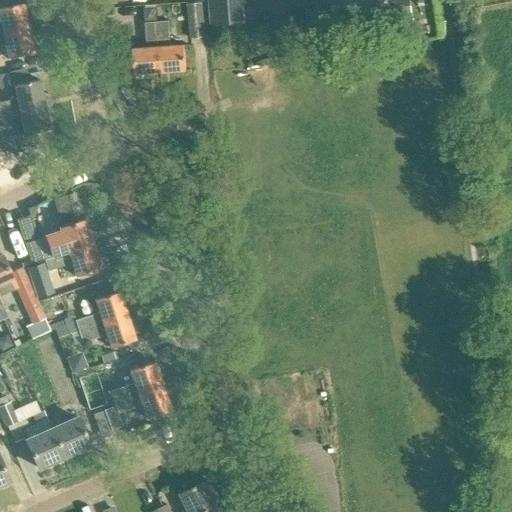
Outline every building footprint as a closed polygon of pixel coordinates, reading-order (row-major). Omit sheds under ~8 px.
[(239,0),(208,0),(211,26),(242,23),(239,0)] [(331,0),(336,34),(414,23),(410,0),(331,0)] [(190,39),(205,37),(203,2),(188,4),(190,39)] [(0,22),(0,35),(28,29),(22,3),(0,7),(0,21),(0,22)] [(156,8),(145,9),(145,18),(157,18),(156,13),(156,8)] [(169,21),(157,22),(161,73),(187,71),(185,45),(171,46),(169,21)] [(157,22),(146,23),(148,48),(134,49),(136,75),(161,73),(157,22)] [(28,29),(0,35),(0,46),(5,46),(8,58),(33,53),(28,29)] [(0,115),(45,106),(39,80),(14,86),(17,99),(0,102),(0,115)] [(45,106),(0,115),(0,126),(22,122),(24,135),(50,129),(45,106)] [(71,209),(67,197),(53,201),(57,213),(71,209)] [(43,260),(92,244),(85,219),(57,227),(59,232),(23,243),(30,264),(43,260)] [(92,244),(43,260),(47,271),(71,263),(75,276),(100,269),(92,244)] [(3,255),(0,256),(0,305),(1,305),(2,304),(0,299),(0,294),(16,287),(20,295),(33,323),(34,325),(43,320),(45,319),(21,268),(11,273),(3,255)] [(42,263),(26,269),(37,299),(52,294),(42,263)] [(79,331),(99,325),(127,316),(119,292),(91,301),(95,314),(76,320),(75,320),(79,331)] [(1,305),(0,305),(0,321),(3,320),(7,318),(8,317),(2,304),(1,305)] [(65,320),(69,334),(79,331),(75,320),(76,320),(74,316),(64,319),(65,320)] [(79,331),(82,343),(102,336),(106,349),(134,340),(127,316),(99,325),(79,331)] [(57,341),(69,337),(64,323),(52,327),(57,341)] [(114,402),(138,394),(162,386),(154,361),(130,370),(134,383),(110,391),(114,402)] [(170,411),(162,386),(138,394),(114,402),(117,413),(141,405),(146,419),(170,411)] [(0,413),(6,427),(16,423),(18,422),(10,402),(8,403),(4,396),(0,397),(0,413)] [(19,419),(43,410),(39,400),(15,409),(19,419)] [(120,425),(113,405),(102,409),(90,413),(99,437),(110,434),(108,429),(120,425)] [(64,457),(52,430),(44,412),(33,418),(41,435),(26,442),(39,469),(64,457)] [(78,419),(52,430),(64,457),(90,446),(78,419)] [(0,485),(9,482),(0,460),(0,485)] [(182,511),(206,511),(221,505),(209,480),(181,494),(188,508),(182,511)] [(173,511),(169,503),(151,511),(173,511)]
